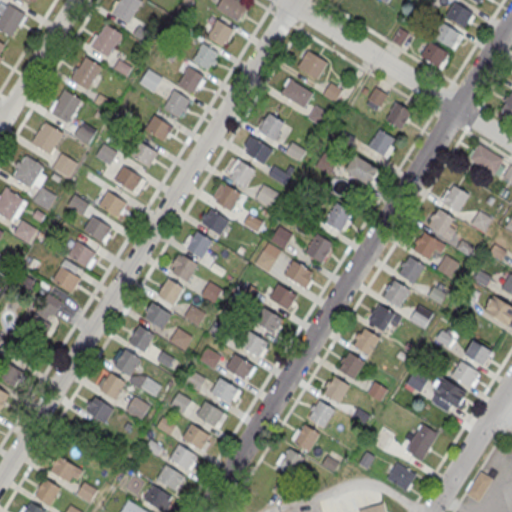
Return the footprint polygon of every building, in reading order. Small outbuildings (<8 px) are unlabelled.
[(138,0),(142,2),(128,25),(112,15),(121,0),(138,0)] [(220,0),(216,7),(239,21),(248,6),(239,0),(220,0)] [(357,0),(351,10),(336,0),(357,0)] [(475,14),(454,1),(445,16),(465,29),(475,14)] [(0,19),(9,5),(26,14),(12,38),(0,30),(0,19)] [(219,21),(234,30),(223,48),(208,38),(219,21)] [(432,37),(454,49),(463,34),(441,21),(432,37)] [(122,35),(108,58),(92,48),(106,25),(122,35)] [(414,37),(400,28),(393,39),(406,48),(414,37)] [(418,55),(440,69),(450,54),(427,39),(418,55)] [(0,61),(9,45),(0,40),(0,61)] [(203,45),(218,54),(207,71),(192,62),(203,45)] [(296,67),(317,79),(328,60),(307,49),(296,67)] [(102,68),(88,90),(72,81),(85,58),(102,68)] [(189,68),(204,77),(193,94),(178,85),(189,68)] [(140,84),(156,91),(162,76),(146,70),(140,84)] [(279,93),(304,108),(313,92),(288,77),(279,93)] [(331,83),(343,91),(335,103),(323,96),(331,83)] [(376,88),(390,97),(381,111),(367,102),(376,88)] [(81,101),(67,123),(51,114),(65,91),(81,101)] [(175,91),(190,101),(179,118),(164,108),(175,91)] [(511,94),(511,117),(502,111),(511,94)] [(385,120),(402,128),(412,109),(395,101),(385,120)] [(316,106),(330,115),(321,129),(307,120),(316,106)] [(274,141),(285,121),(269,112),(258,131),(274,141)] [(154,116),(174,128),(165,143),(145,131),(154,116)] [(63,132),(49,155),(33,145),(47,122),(63,132)] [(96,131),(83,122),(74,135),(87,144),(96,131)] [(396,138),(379,128),(368,147),(386,157),(396,138)] [(253,139),(272,150),(263,165),(244,154),(253,139)] [(139,142),(158,154),(149,169),(130,157),(139,142)] [(103,143),(118,152),(109,166),(94,157),(103,143)] [(469,159),(479,143),(504,159),(494,175),(469,159)] [(324,153),(338,162),(330,176),(315,167),(324,153)] [(61,155),(76,164),(67,178),(53,169),(61,155)] [(44,166),(30,189),(14,179),(28,156),(44,166)] [(247,187),(257,169),(235,157),(225,175),(247,187)] [(360,160),(379,172),(370,186),(351,175),(360,160)] [(511,184),(502,177),(511,164),(511,184)] [(286,183),(290,173),(272,166),(268,176),(286,183)] [(124,167),(143,179),(134,193),(115,182),(124,167)] [(232,210),(242,193),(222,181),(211,198),(232,210)] [(458,212),(470,194),(453,183),(442,201),(458,212)] [(264,185),(278,194),(270,208),(255,199),(264,185)] [(503,197),(508,190),(501,186),(497,192),(503,197)] [(42,188),(56,197),(48,211),(33,202),(42,188)] [(24,200),(11,223),(0,216),(0,204),(8,190),(24,200)] [(108,192),(127,204),(118,218),(99,206),(108,192)] [(69,207),(83,214),(88,203),(74,196),(69,207)] [(297,198),(311,206),(303,221),(288,212),(297,198)] [(344,233),(354,211),(333,202),(324,223),(344,233)] [(426,224),(437,206),(456,218),(453,222),(457,225),(448,238),(426,224)] [(478,208),(493,218),(485,232),(470,222),(478,208)] [(211,210),(229,221),(220,236),(202,225),(211,210)] [(259,230),(262,219),(247,215),(244,225),(259,230)] [(93,217),(112,229),(103,243),(84,231),(93,217)] [(23,221),(37,230),(28,244),(14,235),(23,221)] [(278,227),(292,235),(284,250),(269,241),(278,227)] [(429,259),(435,249),(440,253),(446,244),(422,229),(410,247),(429,259)] [(197,233),(213,242),(202,260),(187,250),(197,233)] [(322,264),(334,244),(316,234),(305,253),(322,264)] [(458,247),(467,255),(472,249),(462,241),(458,247)] [(76,242),(96,254),(87,269),(67,257),(76,242)] [(500,259),(507,249),(495,243),(489,252),(500,259)] [(263,250),(277,259),(268,273),(254,265),(263,250)] [(413,281),(424,264),(408,254),(397,271),(413,281)] [(437,268),(450,278),(459,265),(446,255),(437,268)] [(183,256),(198,265),(187,283),(172,273),(183,256)] [(294,262),(312,273),(303,288),(285,276),(294,262)] [(61,267),(80,279),(71,293),(52,282),(61,267)] [(490,276),(478,268),(473,277),(485,286),(490,276)] [(511,271),(511,293),(501,287),(511,271)] [(410,288),(394,278),(382,297),(398,307),(410,288)] [(168,279),(183,289),(172,306),(157,296),(168,279)] [(223,290),(209,280),(200,293),(214,303),(223,290)] [(279,285),(297,297),(288,312),(270,300),(279,285)] [(427,296),(433,285),(447,292),(439,305),(427,296)] [(511,320),(511,306),(494,294),(485,310),(509,325),(511,320)] [(383,331),(391,319),(397,323),(401,317),(380,303),(368,321),(383,331)] [(409,319),(419,303),(433,312),(423,328),(409,319)] [(152,304),(171,315),(162,330),(143,318),(152,304)] [(193,304),(207,313),(199,327),(184,318),(193,304)] [(263,308),(281,319),(272,334),(254,323),(263,308)] [(33,314),(52,326),(43,341),(24,329),(33,314)] [(220,323),(235,332),(226,346),(212,337),(220,323)] [(139,327),(154,336),(143,353),(128,344),(139,327)] [(353,345),(364,327),(379,337),(368,354),(353,345)] [(178,328),(193,337),(184,351),(170,342),(178,328)] [(249,332),(268,343),(259,358),(240,347),(249,332)] [(493,351),(473,339),(464,353),(484,367),(493,351)] [(404,346),(407,341),(415,345),(411,351),(404,346)] [(208,347),(222,356),(214,370),(199,362),(208,347)] [(395,355),(399,349),(408,355),(405,362),(395,355)] [(126,350),(141,360),(130,377),(115,367),(126,350)] [(353,379),(364,361),(349,351),(338,369),(353,379)] [(235,355),(254,366),(245,381),(226,370),(235,355)] [(479,371),(455,356),(445,370),(471,386),(479,371)] [(0,368),(4,362),(23,373),(14,388),(0,379),(0,368)] [(419,390),(405,382),(416,366),(430,375),(419,390)] [(192,370),(206,379),(198,393),(183,384),(192,370)] [(466,390),(438,372),(435,378),(439,381),(433,390),(457,406),(466,390)] [(110,374),(125,383),(114,400),(99,391),(110,374)] [(323,393),(334,374),(349,384),(337,402),(323,393)] [(220,378),(238,390),(229,405),(211,393),(220,378)] [(367,393),(375,380),(388,389),(379,401),(367,393)] [(0,390),(9,396),(0,409),(0,390)] [(178,392),(193,401),(184,415),(170,406),(178,392)] [(95,398),(114,410),(105,424),(86,413),(95,398)] [(135,398),(149,407),(140,421),(126,412),(135,398)] [(334,408),(318,398),(307,417),(323,426),(334,408)] [(205,402),(224,413),(215,428),(196,417),(205,402)] [(358,405),(371,414),(365,424),(352,415),(358,405)] [(156,427),(171,434),(177,424),(162,416),(156,427)] [(440,431),(423,420),(405,449),(422,460),(440,431)] [(320,432),(304,422),(294,442),(308,451),(320,432)] [(395,433),(381,424),(372,443),(384,451),(395,433)] [(191,425),(210,436),(201,451),(182,440),(191,425)] [(179,445),(197,457),(188,471),(170,460),(179,445)] [(304,457),(290,448),(279,465),(284,470),(274,490),(283,496),(296,472),(304,457)] [(374,455),(365,449),(358,462),(366,468),(374,455)] [(326,453),(340,462),(333,471),(321,463),(326,453)] [(49,470),(75,484),(83,469),(57,455),(49,470)] [(396,461),(417,473),(407,491),(387,478),(396,461)] [(166,465),(184,476),(175,491),(157,480),(166,465)] [(492,476),(480,469),(466,493),(478,500),(492,476)] [(45,479),(60,489),(49,506),(34,497),(45,479)] [(84,483),(98,491),(90,503),(77,495),(84,483)] [(153,486),(172,498),(163,511),(144,501),(153,486)] [(121,511),(129,501),(146,511),(121,511)] [(25,511),(31,503),(44,511),(25,511)] [(385,511),(383,503),(358,509),(358,511),(385,511)]
